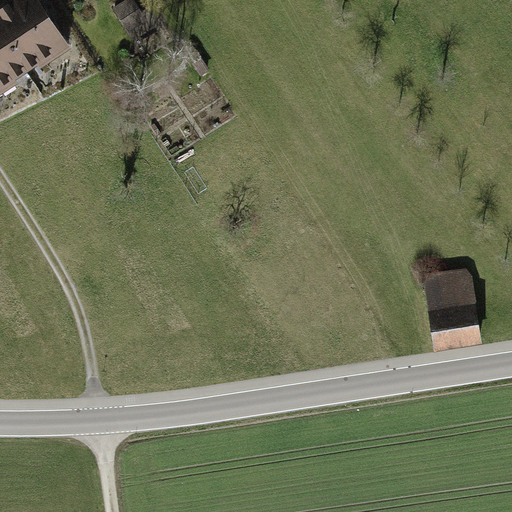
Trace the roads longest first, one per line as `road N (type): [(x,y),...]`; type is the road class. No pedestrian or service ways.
road 1 (tertiary): [(0,422),(222,407),(511,364)]
road 2 (track): [(99,419),(87,343),(62,272),(0,176)]
